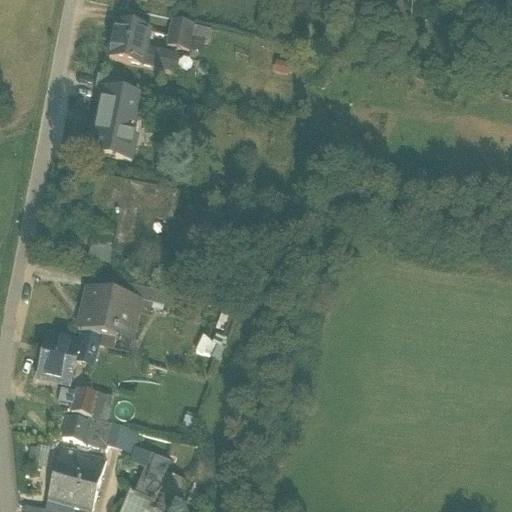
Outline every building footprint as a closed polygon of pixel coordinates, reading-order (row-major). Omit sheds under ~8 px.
[(351,30),(368,33),(371,16),(370,16),(370,12),(366,12),(365,15),(354,13),(351,30)] [(188,53),(191,38),(194,28),(194,27),(173,22),(169,39),(167,49),(174,50),(188,53)] [(109,62),(142,69),(146,50),(150,35),(150,34),(117,26),(109,62)] [(210,32),(194,28),(191,38),(208,42),(210,32)] [(173,57),(174,50),(167,49),(169,39),(150,35),(146,50),(173,57)] [(173,57),(146,50),(142,69),(168,75),(173,57)] [(103,90),(123,94),(125,83),(97,77),(95,90),(103,91),(103,90)] [(91,156),(131,164),(136,138),(127,136),(129,126),(132,127),(138,97),(123,94),(103,90),(103,91),(97,123),(91,156)] [(114,254),(145,260),(148,246),(143,245),(148,220),(160,222),(161,215),(174,218),(178,197),(98,182),(94,201),(124,207),(120,228),(125,229),(122,241),(117,240),(114,254)] [(94,236),(91,250),(114,254),(117,240),(94,236)] [(112,266),(114,254),(91,250),(89,261),(112,266)] [(140,304),(163,309),(166,297),(127,288),(124,299),(140,303),(140,304)] [(78,334),(82,335),(101,339),(112,341),(115,342),(117,337),(132,341),(140,304),(140,303),(124,299),(88,291),(78,334)] [(215,333),(222,336),(229,319),(221,316),(215,333)] [(82,335),(79,347),(81,347),(76,363),(92,368),(97,351),(101,339),(82,335)] [(216,337),(212,347),(217,348),(223,351),(227,342),(216,337)] [(112,341),(101,339),(97,351),(113,354),(115,342),(112,341)] [(75,369),(76,363),(81,347),(79,347),(49,340),(38,382),(69,389),(72,377),(79,379),(81,370),(75,369)] [(196,356),(210,361),(217,348),(212,347),(203,340),(196,356)] [(210,361),(218,364),(223,351),(217,348),(210,361)] [(73,409),(76,395),(60,391),(57,405),(73,409)] [(88,421),(93,422),(98,398),(77,393),(76,395),(73,409),(71,416),(88,421)] [(113,401),(98,398),(93,422),(107,426),(113,401)] [(181,431),(192,435),(198,419),(187,415),(181,431)] [(62,442),(83,446),(89,424),(87,423),(68,419),(62,442)] [(108,447),(111,427),(107,426),(93,422),(88,421),(87,423),(89,424),(83,446),(107,453),(108,447)] [(108,447),(132,454),(138,434),(111,427),(108,447)] [(38,448),(34,469),(45,470),(48,450),(38,448)] [(75,510),(82,511),(92,511),(106,462),(91,457),(89,463),(76,459),(77,454),(61,450),(47,503),(75,510)] [(147,470),(152,455),(140,450),(134,465),(147,470)] [(122,511),(151,511),(170,462),(152,455),(147,470),(136,497),(129,495),(122,511)] [(170,476),(153,511),(173,511),(186,484),(170,476)] [(74,511),(75,510),(47,503),(44,511),(74,511)]
